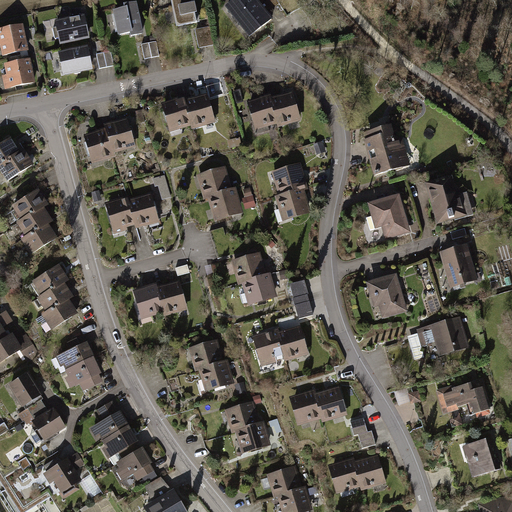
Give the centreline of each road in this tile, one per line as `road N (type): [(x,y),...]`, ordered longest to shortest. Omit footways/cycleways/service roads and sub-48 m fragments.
road 1 (residential): [(46,105),(271,60),(321,90),(340,133),(328,249),(334,307),(429,511)]
road 2 (residential): [(227,511),(138,391),(112,332),(46,105)]
road 3 (track): [(343,0),(404,61),(511,146)]
road 4 (track): [(271,60),(355,44),(404,61)]
